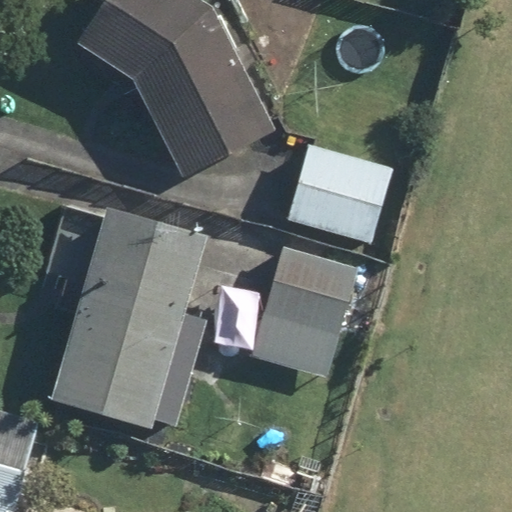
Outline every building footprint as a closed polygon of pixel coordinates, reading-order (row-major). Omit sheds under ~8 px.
[(213,0),(110,0),(85,40),(140,75),(188,174),(281,129),(220,4),(213,0)] [(398,165),(303,137),(280,213),(375,242),(398,165)] [(191,311),(216,233),(118,202),(59,394),(179,432),(214,318),(191,311)] [(369,266),(292,243),(260,351),(337,374),(369,266)] [(21,511),(46,419),(0,406),(0,511),(125,511),(114,509),(112,511),(21,511)]
